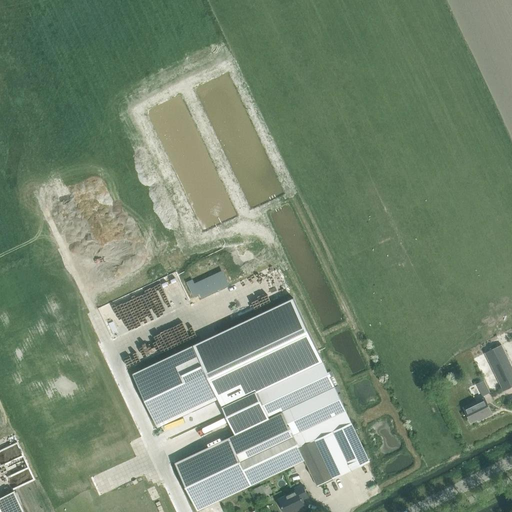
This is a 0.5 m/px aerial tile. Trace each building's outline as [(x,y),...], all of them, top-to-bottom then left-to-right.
[(260,181),(262,189),(280,185),(278,177),(260,181)] [(196,286),(194,281),(188,284),(194,295),(199,293),(201,297),(228,284),(223,273),(196,286)] [(293,298),(193,345),(218,398),(235,434),(270,417),(258,392),(323,362),(293,298)] [(480,343),(485,353),(501,345),(502,345),(497,336),(480,343)] [(511,339),(502,345),(501,345),(485,353),(474,359),(484,380),(477,384),(483,396),(490,393),(491,394),(503,388),(504,391),(511,386),(511,339)] [(193,345),(133,374),(158,427),(218,398),(193,345)] [(323,362),(258,392),(270,417),(282,412),(305,459),(317,486),(369,461),(323,362)] [(134,420),(119,380),(106,384),(121,425),(134,420)] [(483,419),(493,414),(485,398),(464,408),(471,423),(482,417),(483,419)] [(305,459),(282,412),(270,417),(235,434),(175,462),(197,510),(305,459)] [(301,500),(308,497),(303,485),(295,488),(297,491),(279,499),(284,511),(292,511),(305,506),(301,500)] [(0,511),(23,511),(13,491),(0,496),(0,511)]
